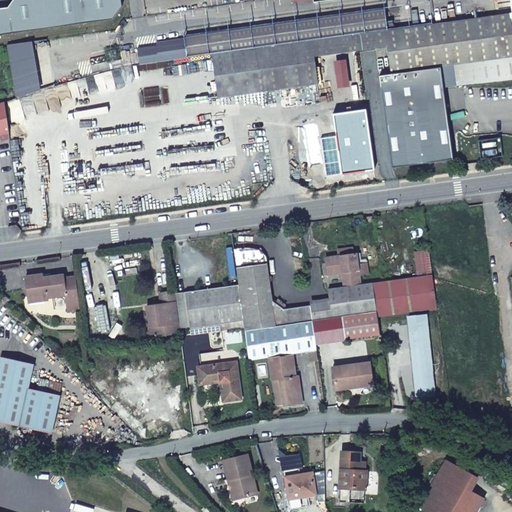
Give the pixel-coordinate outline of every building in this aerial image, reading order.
[(370,32),(388,29),(385,8),(186,35),(188,57),(213,53),(312,40),(370,32)] [(453,65),(456,88),(511,80),(511,28),(511,23),(511,12),(460,20),(466,63),(453,65)] [(466,63),(460,20),(424,25),(429,68),(440,67),(453,65),(466,63)] [(429,68),(424,25),(388,29),(370,32),(371,49),(388,47),(392,75),(380,77),(392,168),(453,160),(440,67),(429,68)] [(371,49),(370,32),(312,40),(314,57),(371,49)] [(314,57),(312,40),(213,53),(219,97),(317,84),(314,57)] [(141,63),(160,61),(158,45),(139,48),(141,63)] [(0,134),(9,132),(5,102),(0,103),(0,134)] [(268,264),(261,254),(260,253),(247,248),(234,250),(239,286),(245,328),(245,331),(290,324),(288,307),(285,308),(272,301),(268,264)] [(330,302),(332,318),(342,317),(376,312),(372,283),(360,285),(356,254),(326,258),(328,274),(343,272),(344,287),(328,290),(330,302)] [(80,309),(75,276),(64,278),(63,274),(49,276),(36,278),(36,275),(25,277),(28,296),(37,295),(37,299),(65,295),(68,311),(80,309)] [(378,317),(437,309),(433,276),(373,283),(377,312),(378,317)] [(191,327),(231,322),(232,329),(245,328),(239,286),(177,294),(182,328),(191,327)] [(174,295),(174,292),(160,294),(162,301),(162,304),(157,305),(147,306),(148,316),(150,316),(152,336),(180,333),(179,328),(174,295)] [(314,320),(332,318),(330,302),(312,305),(314,320)] [(290,324),(314,320),(312,305),(288,307),(290,324)] [(378,317),(377,312),(376,312),(342,317),(345,339),(380,334),(378,317)] [(290,324),(245,331),(249,361),(269,358),(272,380),(280,379),(284,405),(302,402),(299,376),(296,376),(293,355),(310,352),(311,362),(319,361),(314,320),(290,324)] [(231,322),(191,327),(192,334),(232,329),(231,322)] [(411,331),(419,406),(432,405),(425,329),(411,331)] [(0,421),(51,433),(59,396),(28,389),(31,377),(33,365),(1,358),(0,363),(0,421)] [(238,362),(199,367),(201,384),(213,382),(213,379),(221,378),(224,380),(225,389),(223,390),(224,401),(242,398),(238,362)] [(334,367),(336,386),(355,384),(355,388),(373,386),(371,363),(334,367)] [(28,389),(59,396),(62,384),(31,377),(28,389)] [(276,406),(284,405),(280,379),(272,380),(276,406)] [(342,471),(340,488),(366,489),(367,472),(364,472),(364,464),(359,463),(360,454),(341,453),(341,471),(342,471)] [(248,455),(224,461),(229,480),(233,479),(238,499),(257,494),(248,455)] [(476,511),(484,499),(466,489),(473,476),(447,461),(421,507),(428,511),(476,511)] [(300,478),(286,481),(289,499),(316,494),(312,473),(300,475),(300,478)] [(233,479),(229,480),(234,499),(238,499),(233,479)]
